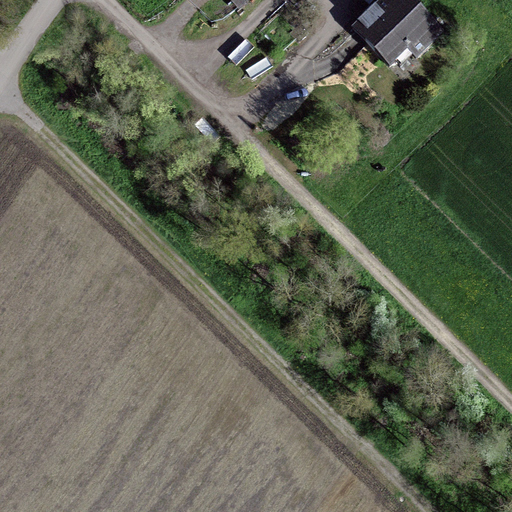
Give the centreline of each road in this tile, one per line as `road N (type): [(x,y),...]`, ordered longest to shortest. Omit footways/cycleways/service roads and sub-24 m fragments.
road 1 (track): [(472,511),(11,58)]
road 2 (track): [(90,0),(511,396)]
